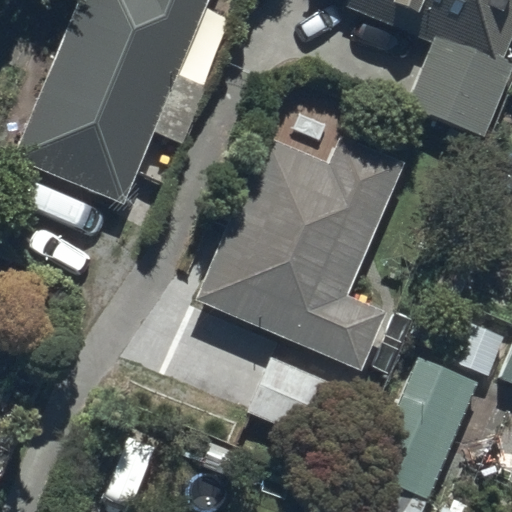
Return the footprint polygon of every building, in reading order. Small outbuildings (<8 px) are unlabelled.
[(75,0),(8,159),(119,206),(150,131),(179,144),(204,85),(178,73),(208,0),(75,0)] [(511,0),(352,0),(349,7),(433,42),(408,102),(487,135),(511,75),(511,61),(503,57),(511,36),(511,0)] [(330,159),(264,131),(194,298),(361,368),(384,312),(346,296),(401,165),(339,139),(330,159)] [(466,323),(448,362),(486,379),(504,340),(466,323)] [(420,356),(368,473),(430,501),(483,383),(420,356)] [(511,382),(511,356),(503,379),(511,382)] [(355,393),(270,357),(247,412),(332,448),(355,393)] [(487,511),(449,497),(442,511),(487,511)] [(388,511),(354,499),(348,511),(388,511)]
